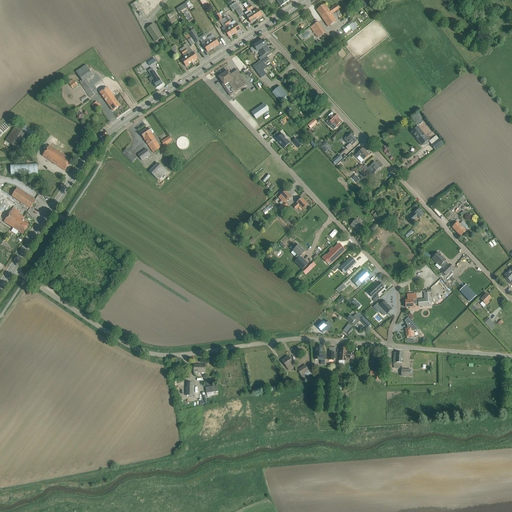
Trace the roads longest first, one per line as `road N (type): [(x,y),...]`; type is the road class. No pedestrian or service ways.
road 1 (unclassified): [(390,345),(314,339),(148,354),(12,267)]
road 2 (unclassified): [(511,299),(262,28)]
road 3 (unclassified): [(390,345),(398,287),(199,71)]
road 4 (secondary): [(12,267),(110,132),(199,71)]
road 5 (unclassified): [(511,355),(390,345)]
